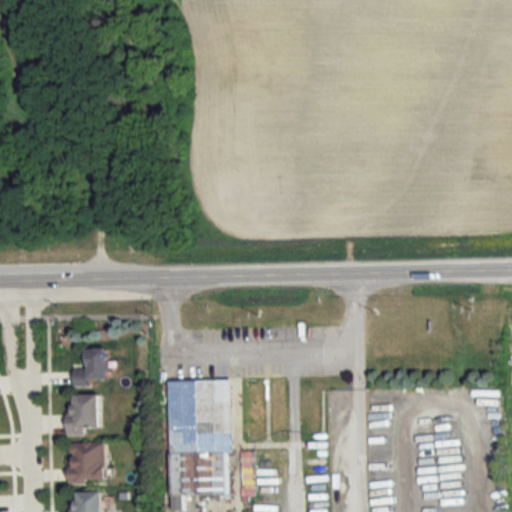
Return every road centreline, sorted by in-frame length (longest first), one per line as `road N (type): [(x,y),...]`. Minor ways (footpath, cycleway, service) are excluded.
road 1 (secondary): [(0,281),(511,269)]
road 2 (residential): [(21,281),(34,511)]
